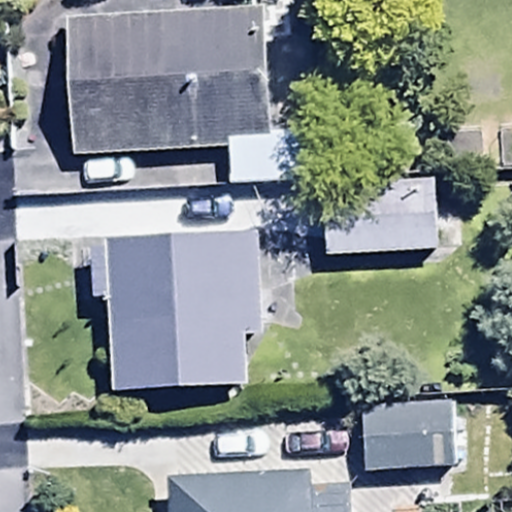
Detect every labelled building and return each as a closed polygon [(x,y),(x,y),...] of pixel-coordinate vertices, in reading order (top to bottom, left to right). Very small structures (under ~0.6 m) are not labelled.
[(68,34),(74,171),(228,165),(229,203),(298,200),(290,0),(251,0),(252,27),(68,34)] [(320,185),(325,276),(460,268),(457,210),(438,211),(436,178),(320,185)] [(261,364),(257,256),(90,262),(92,322),(108,322),(111,420),(247,415),(245,364),(261,364)] [(511,413),(360,418),(362,488),(511,482),(511,413)] [(348,511),(349,511),(312,511),(311,495),(169,497),(169,511),(348,511)]
